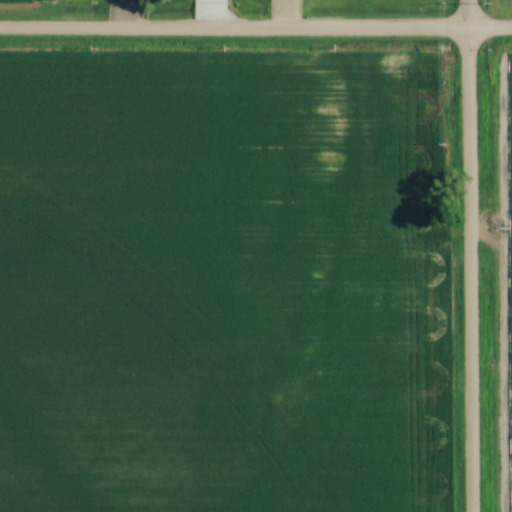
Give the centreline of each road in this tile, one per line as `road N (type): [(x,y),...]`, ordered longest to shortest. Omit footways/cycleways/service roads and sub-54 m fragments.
road 1 (residential): [(470,511),(464,0)]
road 2 (residential): [(0,30),(511,30)]
